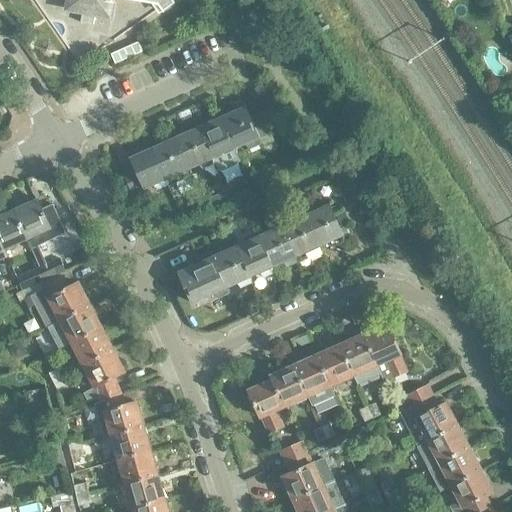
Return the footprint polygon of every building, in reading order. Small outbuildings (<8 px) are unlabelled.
[(160,10),(169,4),(166,0),(70,0),(69,10),(83,12),(81,24),(93,26),(95,15),(108,17),(111,0),(121,0),(158,7),(160,10)] [(115,65),(142,53),(138,44),(111,56),(115,65)] [(221,117),(235,149),(244,145),(248,148),(258,143),(259,137),(270,133),(260,112),(249,117),(244,107),(221,117)] [(234,149),(235,149),(221,117),(198,128),(212,159),(213,159),(221,155),(224,159),(234,154),(234,149)] [(212,164),(212,159),(198,128),(175,138),(189,170),(189,169),(199,165),(203,168),(212,164)] [(189,174),(189,170),(175,138),(152,148),(166,179),(175,175),(180,178),(189,174)] [(166,180),(166,179),(152,148),(129,159),(133,169),(122,174),(132,195),(153,185),(156,189),(165,185),(166,180)] [(27,240),(50,229),(37,200),(13,210),(27,240)] [(307,216),(320,247),(329,243),(333,246),(343,242),(342,236),(343,236),(329,206),(307,216)] [(0,216),(0,241),(4,250),(27,240),(13,210),(0,216)] [(319,253),(320,247),(307,216),(284,227),(297,257),(305,253),(309,257),(319,253)] [(297,257),(284,227),(260,237),(273,267),(281,264),(286,267),(296,263),(297,257)] [(273,273),(273,267),(260,237),(237,247),(251,278),(259,274),(263,278),(273,273)] [(250,284),(251,278),(237,247),(215,258),(228,288),(236,284),(240,288),(250,284)] [(227,293),(228,288),(215,258),(180,273),(190,296),(201,291),(204,298),(213,294),(216,298),(227,293)] [(38,267),(16,277),(23,291),(44,281),(38,267)] [(11,289),(20,286),(14,273),(6,277),(11,289)] [(67,288),(62,277),(41,288),(42,289),(29,295),(46,327),(60,320),(89,305),(77,283),(67,288)] [(72,342),(100,328),(89,305),(60,320),(72,342)] [(100,328),(72,342),(83,365),(112,350),(100,328)] [(365,339),(376,364),(386,360),(393,377),(406,371),(398,355),(401,353),(390,328),(365,339)] [(376,364),(365,339),(363,335),(341,345),(354,374),(376,364)] [(331,385),(354,374),(341,345),(317,355),(331,385)] [(88,402),(97,398),(119,389),(114,378),(123,373),(112,350),(83,365),(95,388),(84,393),(88,402)] [(307,395),(331,385),(317,355),(294,366),(307,395)] [(273,380),(284,406),(307,395),(294,366),(271,376),(273,380)] [(53,382),(64,375),(60,367),(49,374),(53,382)] [(64,375),(53,382),(57,390),(69,383),(64,375)] [(275,410),(284,406),(273,380),(249,391),(259,417),(262,416),(269,433),(283,427),(275,410)] [(411,406),(434,395),(428,384),(406,396),(411,406)] [(112,435),(142,426),(136,401),(125,404),(120,393),(98,403),(101,412),(105,411),(112,435)] [(434,395),(411,406),(400,412),(406,422),(409,420),(415,432),(412,434),(417,445),(428,440),(457,425),(445,402),(439,405),(434,395)] [(368,407),(374,419),(382,415),(376,403),(368,407)] [(366,422),(374,419),(368,407),(361,410),(366,422)] [(39,443),(52,440),(47,417),(34,420),(39,443)] [(322,428),(327,439),(335,436),(330,424),(322,428)] [(440,462),(469,447),(457,425),(428,440),(440,462)] [(119,459),(149,450),(142,426),(112,435),(119,459)] [(319,443),(327,439),(322,428),(314,431),(319,443)] [(367,428),(356,434),(363,449),(374,444),(367,428)] [(69,447),(82,443),(81,435),(67,439),(69,447)] [(60,439),(52,440),(39,443),(38,444),(41,457),(63,452),(60,439)] [(285,462),(308,452),(303,441),(279,451),(285,462)] [(82,443),(69,447),(71,455),(85,452),(82,443)] [(440,490),(443,489),(452,484),(480,469),(469,447),(440,462),(429,468),(440,490)] [(126,483),(156,474),(149,450),(119,459),(126,483)] [(63,452),(41,457),(44,472),(66,467),(63,452)] [(308,452),(285,462),(290,473),(284,476),(294,500),(323,487),(308,452)] [(371,476),(367,467),(356,472),(359,481),(371,476)] [(480,469),(452,484),(465,511),(480,511),(491,506),(486,496),(492,492),(480,469)] [(133,507),(163,499),(156,474),(126,483),(133,507)] [(381,492),(393,487),(390,479),(378,484),(381,492)] [(299,511),(327,511),(333,509),(345,504),(334,482),(323,487),(294,500),(299,511)] [(76,497),(89,494),(87,483),(74,486),(76,497)] [(393,487),(381,492),(385,500),(397,495),(393,487)] [(61,511),(75,511),(71,493),(58,496),(61,511)] [(89,494),(76,497),(78,506),(91,503),(89,494)] [(133,511),(166,511),(163,499),(133,507),(133,511)]
